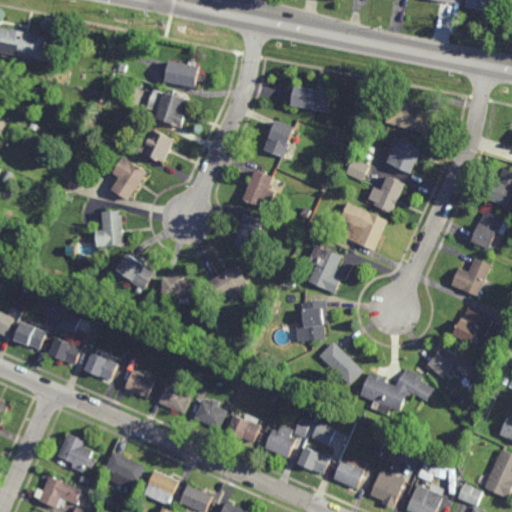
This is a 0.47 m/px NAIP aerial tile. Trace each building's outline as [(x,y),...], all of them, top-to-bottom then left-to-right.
[(468,0),(467,7),(495,14),(497,0),(468,0)] [(0,52),(46,61),(51,38),(0,27),(0,52)] [(198,86),(202,67),(171,60),(167,80),(198,86)] [(294,105),(330,111),(333,93),(297,86),(294,105)] [(165,94),(188,99),(181,127),(158,121),(165,94)] [(431,133),(437,112),(395,99),(389,123),(431,133)] [(279,120),(297,127),(284,158),(264,148),(279,120)] [(165,164),(146,155),(156,132),(175,141),(165,164)] [(389,162),(412,172),(424,147),(398,136),(389,153),(392,154),(389,162)] [(363,181),(370,166),(354,158),(347,174),(363,181)] [(130,200),(115,190),(134,163),(148,174),(130,200)] [(492,198),(511,207),(511,204),(511,171),(504,168),(492,198)] [(246,201),(258,171),(283,181),(272,210),(246,201)] [(393,212),(406,183),(389,175),(383,190),(375,187),(371,198),(378,201),(376,204),(393,212)] [(377,250),(390,221),(351,203),(343,219),(353,223),(346,235),(377,250)] [(474,241),(493,249),(500,234),(504,235),(511,222),(486,210),(474,241)] [(124,212),(126,246),(100,248),(100,231),(107,231),(106,213),(124,212)] [(255,252),(238,247),(248,216),(265,222),(255,252)] [(337,291),(345,279),(338,277),(342,268),(339,267),(344,256),(319,244),(311,260),(320,264),(312,281),(337,291)] [(131,255),(158,274),(147,290),(120,271),(131,255)] [(453,283),(481,296),(494,266),(477,258),(471,273),(461,268),(453,283)] [(225,301),(213,283),(240,265),(252,284),(225,301)] [(165,298),(166,280),(198,281),(197,299),(165,298)] [(313,340),(328,339),(327,326),(331,326),(328,301),(305,302),(305,310),(308,310),(308,327),(311,328),(313,340)] [(65,308),(51,302),(45,315),(59,321),(65,308)] [(456,334),(474,344),(479,332),(487,336),(494,321),(470,308),(456,334)] [(0,331),(9,336),(17,320),(0,311),(0,331)] [(61,327),(76,334),(83,317),(67,311),(61,327)] [(43,350),(50,333),(25,322),(18,340),(43,350)] [(79,365),(85,351),(59,338),(53,354),(79,365)] [(447,378),(458,368),(472,380),(482,370),(449,340),(441,349),(443,351),(431,364),(447,378)] [(353,383),(364,371),(337,343),(324,353),(353,383)] [(113,382),(121,364),(95,353),(88,371),(113,382)] [(364,395),(404,409),(409,393),(429,401),(435,388),(422,381),(424,377),(410,368),(401,385),(371,373),(364,395)] [(149,399),(158,380),(136,370),(129,388),(149,399)] [(187,414),(194,397),(170,386),(162,404),(187,414)] [(12,405),(1,400),(0,402),(0,428),(1,429),(12,405)] [(223,429),(230,412),(205,402),(198,418),(223,429)] [(511,438),(511,415),(503,435),(511,438)] [(256,445),(264,427),(240,416),(232,432),(256,445)] [(296,434),(307,438),(313,422),(303,418),(296,434)] [(332,444),(337,428),(320,422),(315,439),(332,444)] [(292,459),(299,441),(293,438),(296,431),(285,426),(282,433),(277,430),(269,449),(292,459)] [(71,435),(88,441),(85,449),(94,452),(91,459),(97,462),(95,470),(88,468),(86,473),(73,468),(75,463),(61,457),(71,435)] [(327,475),(333,459),(310,449),(304,464),(327,475)] [(511,495),(510,499),(488,489),(504,452),(511,455),(511,495)] [(116,453),(149,466),(139,491),(114,481),(116,475),(108,472),(116,453)] [(359,489),(366,471),(346,462),(337,478),(359,489)] [(448,464),(437,463),(435,476),(447,477),(448,464)] [(158,471),(181,481),(171,505),(148,495),(158,471)] [(396,507),(407,481),(385,471),(375,496),(388,500),(386,504),(396,507)] [(46,492),(53,477),(84,490),(78,505),(62,498),(58,509),(42,502),(44,500),(37,497),(41,489),(46,492)] [(479,506),(485,491),(465,483),(460,499),(479,506)] [(191,486),(216,496),(209,511),(204,511),(184,504),(191,486)] [(412,511),(436,511),(445,491),(433,486),(432,490),(421,486),(410,511),(412,511)] [(251,511),(252,510),(226,503),(223,511),(251,511)]
